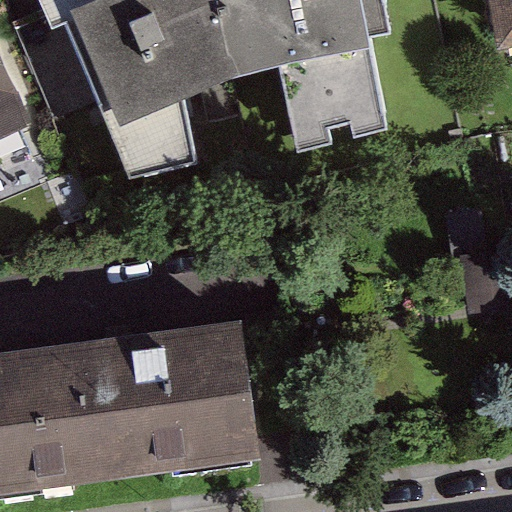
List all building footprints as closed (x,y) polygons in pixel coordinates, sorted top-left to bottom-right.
[(175,0),(10,0),(2,4),(88,178),(179,161),(155,91),(194,76),(175,0)] [(365,0),(175,0),(194,76),(249,62),(286,146),(399,126),(365,0)] [(511,0),(495,0),(504,36),(511,34),(511,0)] [(0,115),(32,100),(0,32),(0,115)] [(478,213),(439,222),(447,254),(485,245),(478,213)] [(511,290),(506,255),(458,262),(464,301),(511,293),(511,290)] [(0,496),(253,456),(233,330),(0,367),(0,496)]
